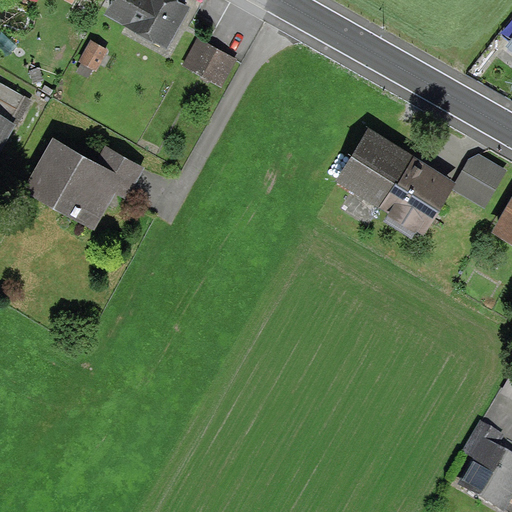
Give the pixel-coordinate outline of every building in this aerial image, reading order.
[(115,0),(109,11),(165,42),(167,39),(172,38),(178,28),(176,23),(185,7),(173,0),(115,0)] [(206,43),(192,70),(220,85),(234,57),(197,38),(197,39),(206,43)] [(92,42),(81,61),(94,68),(105,49),(92,42)] [(0,136),(24,95),(0,81),(0,136)] [(359,184),(385,200),(409,161),(368,134),(338,182),(354,192),(359,184)] [(31,186),(72,208),(71,210),(76,213),(79,206),(94,215),(115,177),(128,184),(138,166),(109,149),(99,166),(55,142),(31,186)] [(484,200),(501,172),(476,158),(460,185),(484,200)] [(433,170),(430,174),(409,161),(385,200),(395,207),(393,210),(415,224),(417,221),(422,224),(449,180),(433,170)] [(511,236),(511,202),(497,228),(511,236)] [(511,370),(502,388),(511,394),(511,370)] [(511,492),(511,460),(487,446),(494,433),(480,424),(467,445),(482,454),(462,486),(502,510),(511,492)]
